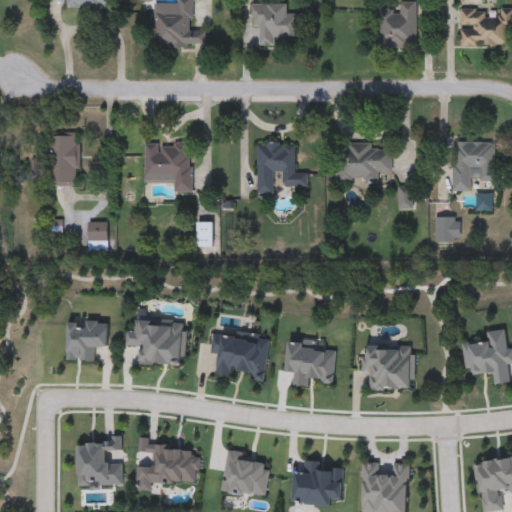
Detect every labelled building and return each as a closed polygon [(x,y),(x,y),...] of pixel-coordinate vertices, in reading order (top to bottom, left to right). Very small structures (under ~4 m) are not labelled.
[(111,0),(111,8),(66,9),(66,0),(111,0)] [(154,49),(153,5),(176,4),(176,0),(194,0),(194,30),(205,30),(205,48),(154,49)] [(379,48),(379,11),(397,11),(397,1),(416,1),(416,48),(379,48)] [(286,3),(286,13),(296,13),(296,36),(275,36),(275,46),(260,46),(261,27),(251,27),(251,3),(286,3)] [(511,9),(511,46),(460,46),(460,9),(485,9),(485,17),(497,18),(498,9),(511,9)] [(79,186),(48,186),(48,133),(79,133),(79,186)] [(472,181),(472,192),(452,191),(452,141),(497,142),(496,181),(472,181)] [(144,182),(145,143),(193,143),(192,192),(174,192),(174,182),(144,182)] [(257,194),(257,143),(288,143),(288,151),(296,151),(296,173),(307,173),(307,185),(277,185),(277,194),(257,194)] [(380,184),(341,183),(341,143),(372,143),(372,150),(392,150),(392,173),(380,173),(380,184)] [(398,209),(398,186),(413,186),(413,209),(398,209)] [(435,243),(435,217),(460,217),(460,243),(435,243)] [(88,252),(88,222),(108,222),(108,252),(88,252)] [(213,222),(213,247),(197,247),(197,222),(213,222)] [(138,364),(139,348),(126,347),(127,329),(136,330),(137,318),(187,321),(184,366),(138,364)] [(66,361),(67,321),(108,321),(108,351),(96,351),(95,361),(66,361)] [(465,370),(463,345),(489,342),(488,331),(506,330),(508,348),(511,347),(511,364),(507,364),(509,383),(495,384),(494,374),(476,376),(476,369),(465,370)] [(246,379),(247,370),(234,369),(233,376),(216,375),(219,337),(228,338),(229,332),(269,336),(266,380),(246,379)] [(334,386),(322,386),(322,379),(311,378),(311,386),(294,386),(294,374),(285,374),(287,339),(317,340),(317,351),(335,352),(334,386)] [(415,390),(371,390),(371,375),(363,375),(363,346),(415,346),(415,390)] [(77,442),(122,441),(122,450),(108,451),(108,464),(124,464),(124,485),(78,487),(77,442)] [(136,483),(137,465),(156,465),(156,453),(143,452),(143,446),(199,448),(198,485),(136,483)] [(270,467),(267,498),(222,494),(226,451),(259,454),(258,465),(270,467)] [(504,509),(486,511),(480,511),(474,461),(511,456),(511,492),(501,493),(504,509)] [(344,471),(342,499),(331,498),(331,507),(291,504),(293,471),(304,472),(305,461),(323,462),(323,469),(344,471)] [(409,463),(408,511),(362,511),(363,462),(380,462),(380,473),(393,473),(394,463),(409,463)]
